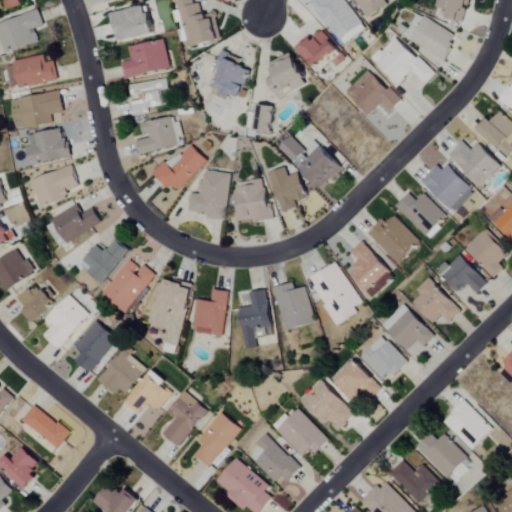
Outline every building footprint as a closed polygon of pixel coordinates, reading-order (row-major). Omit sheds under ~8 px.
[(4,0),(6,9),(20,6),(18,0),(4,0)] [(218,42),(212,15),(200,18),(196,0),(184,0),(178,2),(188,49),(218,42)] [(324,0),(311,0),(309,2),(341,47),(365,30),(344,0),(325,0),(324,0)] [(393,1),(391,0),(353,0),(365,18),(393,1)] [(436,0),(433,18),(437,19),(438,15),(445,16),(444,19),(462,23),(466,0),(436,0)] [(154,35),(147,6),(112,14),(118,43),(154,35)] [(39,42),(34,29),(44,26),(38,10),(0,23),(0,40),(5,55),(39,42)] [(458,38),(418,14),(404,37),(443,61),(458,38)] [(317,71),(339,51),(321,32),(312,41),(308,37),(296,48),(317,71)] [(373,61),(399,86),(412,72),(426,85),(435,75),(395,37),(373,61)] [(124,78),(170,70),(165,42),(129,48),(131,61),(122,63),(124,78)] [(216,70),(220,71),(213,94),(229,100),(231,96),(240,100),(251,69),(227,61),(230,54),(222,51),(216,70)] [(269,65),(274,75),(267,79),(276,99),(307,85),(292,54),(269,65)] [(6,64),(11,90),(56,80),(52,61),(45,63),(43,56),(6,64)] [(382,102),(391,112),(401,102),(368,70),(346,93),(369,116),(382,102)] [(129,85),(131,99),(130,99),(133,117),(148,114),(147,108),(167,106),(164,89),(167,89),(166,79),(129,85)] [(511,88),(511,90),(507,88),(499,102),(511,109),(511,88)] [(63,113),(61,93),(11,99),(15,130),(52,125),(51,115),(63,113)] [(271,134),(275,108),(257,105),(253,132),(271,134)] [(479,133),(507,158),(511,152),(511,145),(508,142),(511,137),(511,123),(498,111),(479,133)] [(140,155),(183,145),(176,116),(143,123),(147,139),(137,141),(140,155)] [(31,165),(69,160),(65,130),(27,135),(31,165)] [(279,149),(294,164),(306,152),(290,137),(279,149)] [(298,168),(318,190),(341,169),(315,141),(306,149),(312,156),(298,168)] [(479,188),(501,168),(479,144),(471,151),(463,142),(449,155),(479,188)] [(207,162),(192,147),(170,168),(164,162),(152,174),(168,190),(172,185),(177,191),(207,162)] [(437,166),(421,181),(453,214),(475,193),(448,165),(441,171),(437,166)] [(79,188),(73,168),(32,180),(40,209),(69,200),(66,191),(79,188)] [(308,198),(297,173),(288,177),(284,168),(267,175),(283,214),(297,208),(295,203),(308,198)] [(230,175),(201,171),(198,196),(190,195),(188,212),(208,215),(207,219),(224,221),(230,175)] [(254,223),(272,220),(265,180),(233,185),(239,222),(253,220),(254,223)] [(396,206),(426,239),(448,219),(424,194),(416,201),(409,194),(396,206)] [(511,204),(494,223),(511,239),(511,204)] [(102,223),(93,208),(82,214),(77,205),(52,219),(65,244),(102,223)] [(386,225),(382,221),(368,234),(397,265),(420,244),(395,216),(386,225)] [(0,247),(10,242),(0,222),(0,247)] [(504,270),(498,264),(508,255),(485,232),(465,251),(493,280),(504,270)] [(86,272),(101,284),(129,251),(115,239),(104,252),(96,245),(83,260),(90,267),(86,272)] [(350,253),(359,262),(349,272),(373,298),(395,277),(362,241),(350,253)] [(0,259),(0,284),(5,292),(36,272),(27,259),(24,261),(16,249),(0,259)] [(488,284),(459,256),(450,266),(445,262),(436,271),(459,292),(467,284),(478,294),(488,284)] [(155,274),(143,265),(141,269),(128,260),(102,294),(127,312),(155,274)] [(362,303),(337,262),(309,280),(337,326),(357,313),(354,308),(362,303)] [(178,344),(193,286),(161,277),(146,336),(178,344)] [(416,290),(421,295),(412,302),(432,323),(442,314),(449,322),(461,311),(429,277),(416,290)] [(26,308),(22,312),(31,322),(53,301),(36,283),(18,299),(26,308)] [(284,331),(315,323),(306,287),(294,290),(293,283),(273,288),(284,331)] [(198,299),(193,332),(222,336),(229,292),(212,289),(211,301),(198,299)] [(239,308),(245,349),(257,347),(256,339),(273,336),(266,290),(250,292),(252,306),(239,308)] [(89,315),(69,295),(44,320),(51,327),(44,335),(58,348),(89,315)] [(435,336),(412,312),(410,315),(403,307),(383,326),(406,350),(417,340),(424,347),(435,336)] [(89,373),(117,338),(95,320),(74,346),(81,351),(74,360),(89,373)] [(382,380),(389,372),(393,377),(408,363),(382,336),(360,357),(382,380)] [(148,369),(125,348),(97,379),(115,395),(120,389),(125,394),(148,369)] [(511,373),(511,352),(501,364),(511,373)] [(333,383),(353,401),(363,391),(372,399),(383,387),(353,360),(333,383)] [(165,381),(153,370),(124,402),(139,416),(151,403),(159,410),(172,394),(162,385),(165,381)] [(301,402),(325,424),(328,421),(339,431),(355,413),(320,381),(301,402)] [(0,413),(14,398),(0,385),(0,413)] [(163,435),(180,447),(208,410),(184,392),(168,413),(175,418),(163,435)] [(445,422),(472,450),(493,430),(466,401),(445,422)] [(71,433),(34,404),(21,420),(58,450),(71,433)] [(315,454),(329,441),(299,409),(289,418),(285,414),(272,426),(302,457),(310,449),(315,454)] [(240,427),(219,412),(200,441),(202,443),(194,455),(212,468),(240,427)] [(468,458),(445,436),(439,442),(430,433),(415,449),(448,479),(468,458)] [(274,482),(280,475),(287,482),(301,468),(266,434),(246,454),(274,482)] [(39,463),(23,448),(12,459),(7,455),(0,462),(0,465),(25,490),(38,476),(31,470),(39,463)] [(269,486),(235,458),(214,484),(245,509),(248,506),(255,511),(260,511),(272,498),(265,492),(269,486)] [(422,465),(415,472),(404,461),(390,474),(419,503),(429,494),(430,495),(442,485),(422,465)] [(0,509),(6,504),(3,500),(13,490),(0,476),(0,509)] [(362,502),(371,511),(414,511),(385,481),(362,502)] [(93,502),(104,511),(129,511),(140,500),(127,488),(122,494),(109,483),(93,502)]
